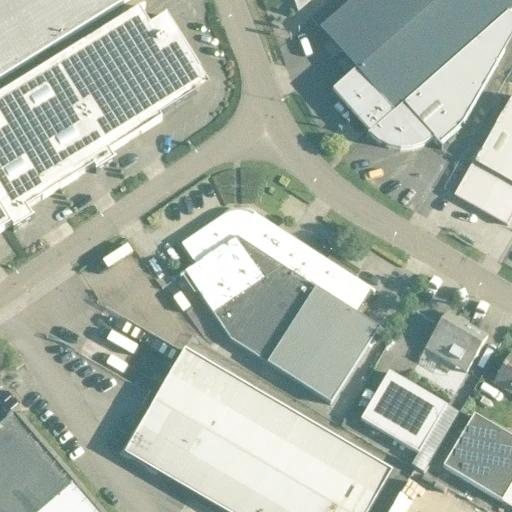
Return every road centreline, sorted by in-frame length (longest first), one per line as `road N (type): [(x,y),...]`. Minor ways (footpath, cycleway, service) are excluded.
road 1 (unclassified): [(0,296),(274,118)]
road 2 (unclassified): [(511,301),(340,197),(274,118)]
road 3 (unclassified): [(274,118),(229,0)]
